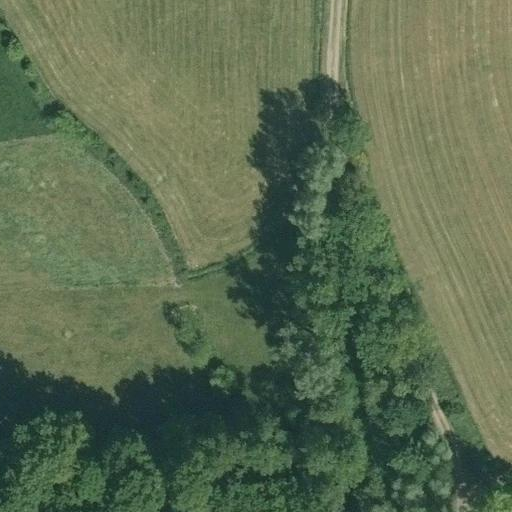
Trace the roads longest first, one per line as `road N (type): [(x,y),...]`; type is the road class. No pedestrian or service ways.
road 1 (track): [(339,0),(352,218)]
road 2 (unclassified): [(179,511),(0,458)]
